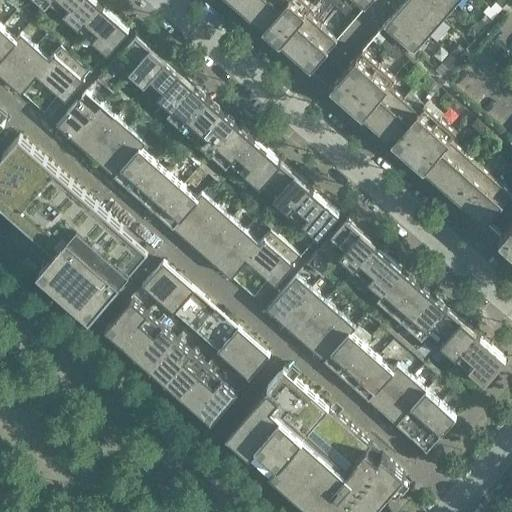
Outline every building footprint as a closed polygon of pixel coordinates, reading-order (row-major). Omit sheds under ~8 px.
[(99,0),(51,0),(78,24),(99,0)] [(129,27),(99,0),(78,24),(108,50),(129,27)] [(307,10),(313,4),(308,0),(234,0),(311,67),(337,37),(307,10)] [(352,7),(343,0),(341,0),(336,5),(346,14),(352,7)] [(442,18),(421,0),(404,0),(398,7),(428,33),(442,18)] [(455,3),(452,0),(421,0),(442,18),(455,3)] [(428,33),(398,7),(384,23),(414,49),(428,33)] [(484,27),(492,18),(485,12),(477,22),(484,27)] [(475,37),(484,27),(477,22),(469,31),(475,37)] [(0,56),(16,38),(1,25),(0,26),(0,56)] [(0,71),(7,78),(37,44),(22,31),(16,38),(0,56),(0,71)] [(172,64),(136,32),(97,76),(102,81),(119,62),(150,89),(155,83),(172,64)] [(394,45),(385,36),(379,43),(389,51),(394,45)] [(66,99),(93,68),(64,43),(52,57),(37,73),(59,92),(66,99)] [(457,58),(465,48),(459,43),(450,52),(457,58)] [(37,73),(52,57),(37,44),(7,78),(22,91),(37,73)] [(404,53),(394,45),(389,51),(398,60),(404,53)] [(511,190),(451,137),(457,130),(424,102),(418,108),(389,83),(395,76),(363,48),(331,84),(486,220),(511,190)] [(448,68),(457,58),(450,52),(442,62),(448,68)] [(425,71),(415,63),(410,70),(419,78),(425,71)] [(200,88),(172,64),(155,83),(170,96),(167,99),(180,111),(200,88)] [(435,80),(425,71),(419,78),(429,86),(435,80)] [(73,136),(103,102),(87,88),(57,121),(73,136)] [(189,129),(214,101),(200,88),(180,111),(175,117),(189,129)] [(456,98),(446,90),(440,96),(450,105),(456,98)] [(465,107),(456,98),(450,105),(459,113),(465,107)] [(203,141),(228,113),(214,101),(189,129),(203,141)] [(90,150),(119,116),(103,102),(73,136),(90,150)] [(217,153),(242,125),(228,113),(203,141),(217,153)] [(106,164),(134,130),(119,116),(90,150),(106,164)] [(486,125),(477,117),(471,123),(481,132),(486,125)] [(96,200),(20,133),(6,120),(0,126),(0,232),(38,266),(96,200)] [(231,166),(235,161),(256,137),(242,125),(217,153),(231,166)] [(496,134),(486,125),(481,132),(490,140),(496,134)] [(122,179),(145,151),(150,145),(134,130),(106,164),(122,179)] [(284,162),(256,137),(235,161),(263,185),(269,178),(284,162)] [(511,157),(511,147),(508,144),(502,150),(511,159),(511,157)] [(136,191),(159,163),(145,151),(122,179),(136,191)] [(311,186),(284,162),(269,178),(284,191),(277,198),(291,210),(311,186)] [(150,203),(173,176),(159,163),(136,191),(150,203)] [(163,215),(187,188),(173,176),(150,203),(163,215)] [(339,211),(311,186),(291,210),(318,234),(330,221),(339,211)] [(177,227),(201,200),(187,188),(163,215),(177,227)] [(191,239),(220,207),(206,194),(201,200),(177,227),(191,239)] [(91,312),(141,255),(149,246),(96,200),(38,266),(91,312)] [(205,252),(234,219),(220,207),(191,239),(205,252)] [(355,264),(375,242),(346,216),(309,258),(324,271),(341,252),(355,264)] [(219,264),(248,232),(234,219),(205,252),(219,264)] [(247,258),(271,230),(259,219),(248,232),(219,264),(232,275),(247,258)] [(511,243),(511,219),(500,233),(511,243)] [(276,283),(300,256),(271,230),(247,258),(276,283)] [(375,242),(355,264),(354,266),(383,292),(404,268),(375,242)] [(270,352),(163,259),(143,282),(249,376),(270,352)] [(394,309),(419,280),(404,268),(383,292),(380,296),(394,309)] [(282,319),(312,284),(297,271),(267,306),(282,319)] [(409,322),(434,293),(419,280),(394,309),(409,322)] [(296,332),(327,297),(312,284),(282,319),(296,332)] [(423,334),(434,322),(448,306),(434,293),(409,322),(423,334)] [(238,389),(132,295),(105,325),(212,418),(238,389)] [(311,344),(341,310),(327,297),(296,332),(311,344)] [(477,331),(448,306),(434,322),(448,335),(442,343),(456,355),(477,331)] [(325,357),(350,329),(356,323),(341,310),(311,344),(325,357)] [(339,369),(364,341),(350,329),(325,357),(339,369)] [(506,357),(477,331),(456,355),(485,381),(506,357)] [(353,382),(378,353),(364,341),(339,369),(353,382)] [(367,394),(392,365),(378,353),(353,382),(367,394)] [(382,407),(413,372),(398,359),(392,365),(367,394),(382,407)] [(382,452),(372,443),(373,442),(338,412),(343,406),(336,400),(331,405),(295,374),(300,368),(293,361),(287,367),(285,365),(226,431),(318,511),(369,511),(397,480),(404,486),(410,478),(404,473),(406,471),(382,451),(382,452)] [(397,420),(428,386),(413,372),(382,407),(397,420)] [(412,433),(443,399),(428,386),(397,420),(412,433)] [(427,447),(458,412),(443,399),(412,433),(427,447)]
